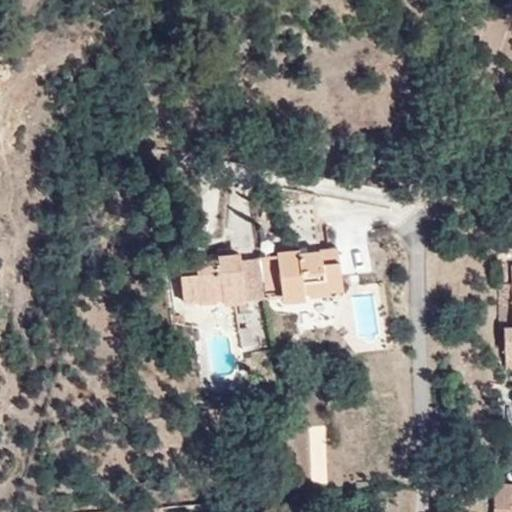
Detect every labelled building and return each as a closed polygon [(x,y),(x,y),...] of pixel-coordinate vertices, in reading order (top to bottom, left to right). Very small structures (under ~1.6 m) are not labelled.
[(247,197),(229,198),(232,247),(250,246),(247,197)] [(185,205),(186,217),(170,218),(171,245),(210,242),(211,248),(232,247),(229,198),(207,200),(208,204),(185,205)] [(292,239),(325,238),(325,204),(288,207),(288,202),(267,205),(270,245),(292,245),(292,239)] [(281,303),(344,299),(341,250),(278,253),(281,303)] [(180,263),(182,307),(279,301),(276,257),(180,263)] [(509,259),(504,260),(501,320),(500,358),(511,357),(511,281),(509,281),(509,259)] [(511,357),(500,358),(501,377),(511,377),(511,357)] [(57,482),(26,500),(32,511),(70,511),(74,510),(57,482)] [(492,511),(511,511),(511,485),(499,485),(491,491),(492,511)]
